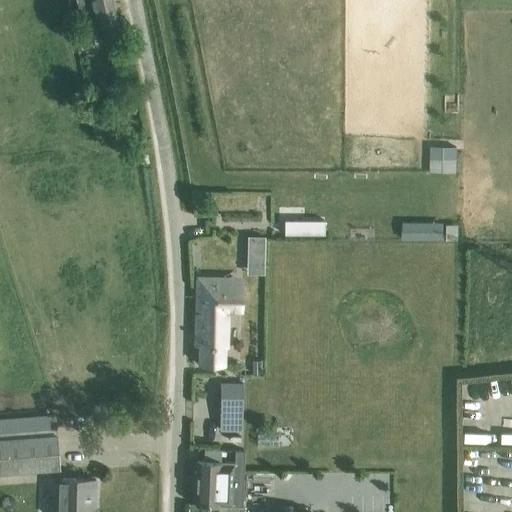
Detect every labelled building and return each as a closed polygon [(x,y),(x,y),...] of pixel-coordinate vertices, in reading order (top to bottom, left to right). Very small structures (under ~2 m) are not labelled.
[(76,0),(79,6),(80,6),(84,21),(96,18),(98,26),(118,22),(112,0),(76,0)] [(442,143),(442,170),(456,170),(456,143),(442,143)] [(325,217),(284,218),(284,232),(325,231),(325,217)] [(401,219),(401,237),(443,238),(443,220),(401,219)] [(247,232),(247,256),(263,256),(263,232),(247,232)] [(238,283),(238,277),(222,277),(202,276),(201,309),(206,309),(206,313),(198,312),(197,344),(200,344),(200,363),(220,363),(221,363),(221,346),(226,346),(227,313),(221,313),(221,309),(237,309),(238,283)] [(243,396),(244,381),(220,381),(221,396),(243,396)] [(27,421),(0,422),(0,436),(28,435),(27,421)] [(0,471),(59,468),(56,433),(28,435),(0,436),(0,471)] [(235,461),(197,459),(195,503),(243,505),(245,450),(235,450),(235,461)] [(96,478),(76,478),(58,477),(57,511),(91,511),(92,494),(95,495),(96,478)]
